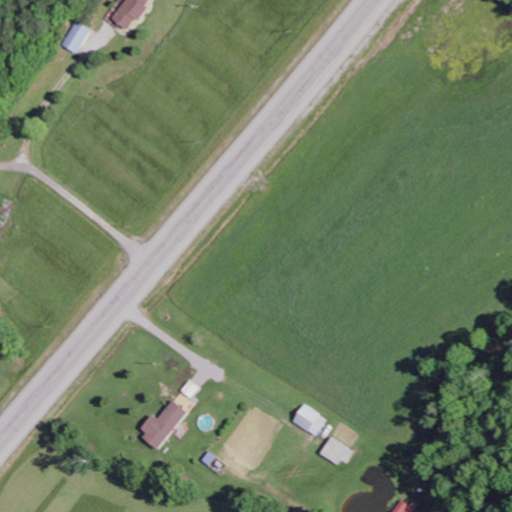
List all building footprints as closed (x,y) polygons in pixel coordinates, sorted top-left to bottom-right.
[(127,0),(114,19),(130,31),(152,0),(127,0)] [(92,30),(76,21),(63,45),(79,53),(92,30)] [(184,391),(193,399),(202,388),(193,381),(184,391)] [(161,420),(156,416),(142,433),(163,449),(191,413),(176,401),(161,420)] [(320,437),(331,420),(309,405),(297,422),(320,437)] [(416,511),(418,509),(405,501),(398,511),(416,511)]
